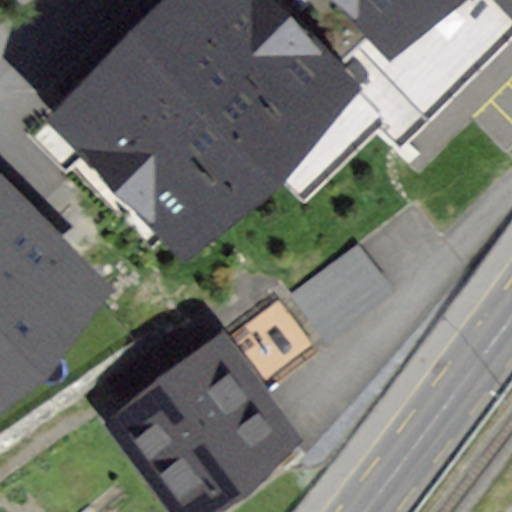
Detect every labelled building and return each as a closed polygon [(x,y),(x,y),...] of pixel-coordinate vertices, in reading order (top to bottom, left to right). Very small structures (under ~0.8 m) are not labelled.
[(269,0),(168,0),(49,121),(189,258),(358,87),(269,0)] [(336,0),(394,58),(451,0),(336,0)] [(3,173),(0,176),(0,405),(115,289),(3,173)] [(403,295),(363,240),(291,292),(331,347),(403,295)] [(214,511),(308,440),(224,332),(104,424),(171,511),(214,511)]
